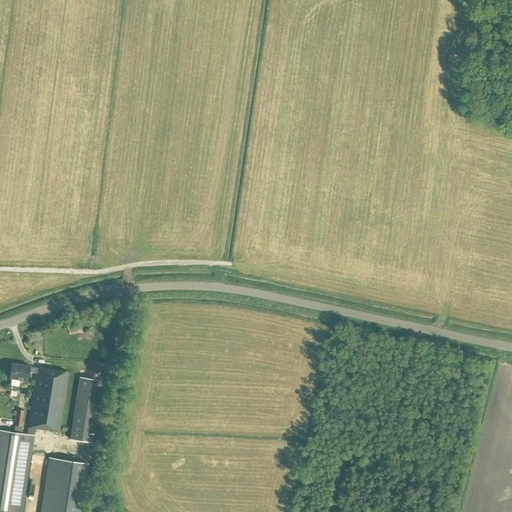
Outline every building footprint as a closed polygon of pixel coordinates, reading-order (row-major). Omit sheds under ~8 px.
[(28,427),(27,434),(0,430),(0,510),(11,511),(22,511),(35,428),(59,432),(69,373),(38,368),(37,369),(29,367),(29,366),(12,363),(9,378),(11,378),(10,385),(17,386),(18,379),(27,381),(29,371),(37,372),(28,427)] [(75,380),(71,418),(86,420),(90,382),(75,380)] [(14,426),(21,427),(23,411),(16,410),(14,426)] [(70,430),(69,439),(92,442),(93,434),(70,430)] [(79,511),(87,464),(49,458),(40,511),(79,511)]
